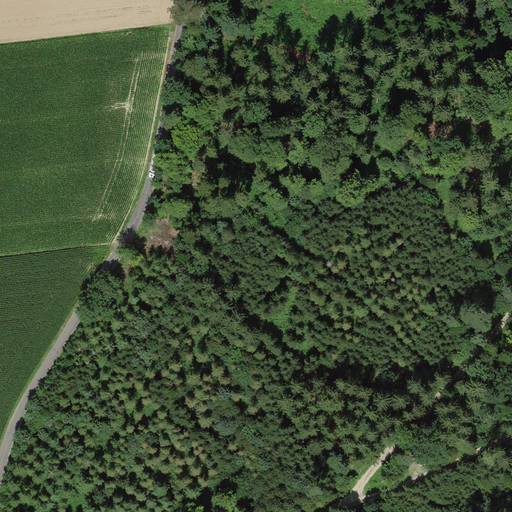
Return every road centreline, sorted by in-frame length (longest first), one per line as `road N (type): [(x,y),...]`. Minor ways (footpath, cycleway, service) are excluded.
road 1 (residential): [(0,477),(13,421),(137,212),(163,139),(187,0)]
road 2 (track): [(340,506),(511,309)]
road 3 (track): [(324,511),(511,440)]
